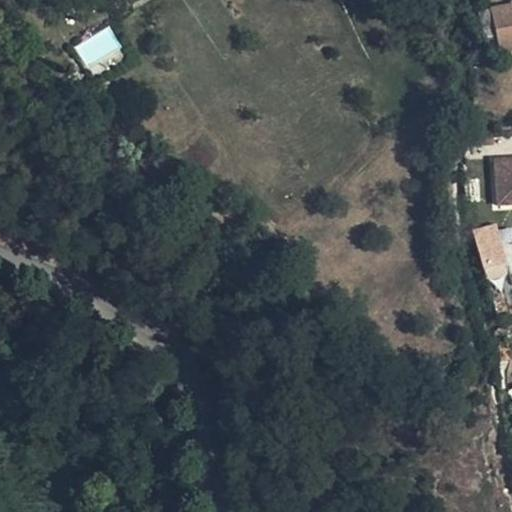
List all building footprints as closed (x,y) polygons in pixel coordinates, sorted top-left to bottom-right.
[(511,7),(489,12),(494,41),(496,55),(511,51),(511,7)] [(494,41),(489,12),(479,14),(484,43),(494,41)] [(74,46),(86,67),(121,47),(108,25),(74,46)] [(511,157),(499,157),(497,201),(511,201),(511,157)] [(474,229),(485,280),(508,275),(497,224),(474,229)] [(138,368),(128,373),(133,384),(143,378),(138,368)] [(133,384),(128,373),(123,376),(129,386),(133,384)]
